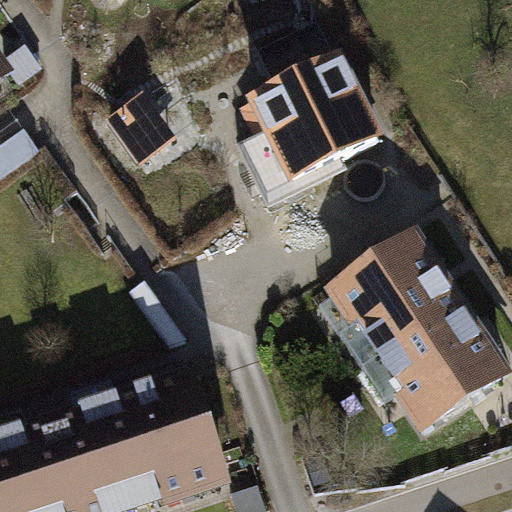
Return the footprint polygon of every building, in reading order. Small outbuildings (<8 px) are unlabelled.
[(282,94),(257,106),(271,136),(241,150),(265,201),(378,147),(338,66),(336,67),(318,30),(263,56),(282,94)] [(28,52),(7,67),(20,85),(41,70),(28,52)] [(144,102),(114,122),(143,164),(173,144),(144,102)] [(27,135),(0,153),(0,183),(41,154),(27,135)] [(415,247),(338,298),(382,364),(459,313),(415,247)] [(188,344),(145,285),(132,295),(174,349),(188,344)] [(459,313),(382,364),(426,431),(504,380),(459,313)] [(192,381),(0,444),(0,511),(144,511),(226,485),(192,381)]
